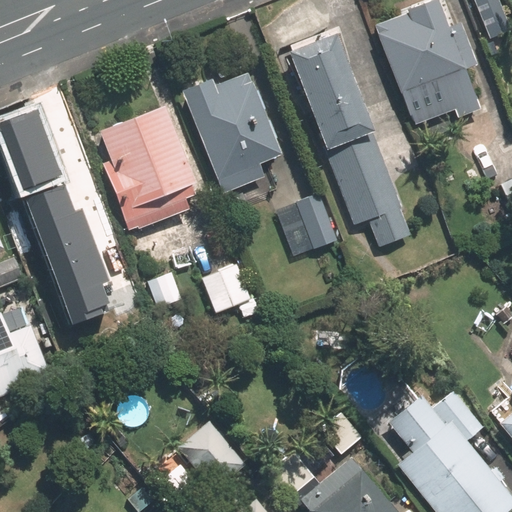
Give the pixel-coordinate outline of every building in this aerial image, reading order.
[(473,102),(434,3),(372,27),(411,126),(473,102)] [(330,33),(280,52),(320,155),(322,154),(351,228),(365,222),(376,249),(408,237),(397,210),(399,210),(368,132),(330,33)] [(242,73),(178,98),(211,184),(275,159),(242,73)] [(193,197),(162,107),(93,131),(124,220),(193,197)] [(14,167),(0,172),(0,202),(12,233),(17,232),(24,251),(48,242),(47,238),(85,224),(56,149),(38,156),(35,148),(11,158),(14,167)] [(313,194),(272,211),(292,258),(332,241),(313,194)] [(0,287),(20,280),(12,259),(0,263),(0,287)] [(233,265),(198,278),(213,315),(247,301),(233,265)] [(167,273),(143,282),(154,311),(178,301),(167,273)] [(0,409),(17,403),(14,397),(26,393),(21,381),(44,372),(26,329),(6,337),(0,320),(0,409)] [(383,425),(408,455),(393,467),(429,511),(502,511),(511,505),(446,424),(441,428),(416,398),(383,425)] [(511,409),(494,424),(511,446),(511,409)] [(338,413),(317,430),(338,456),(359,439),(338,413)] [(242,467),(205,422),(175,447),(212,492),(242,467)] [(391,511),(349,460),(297,503),(304,511),(391,511)] [(259,511),(249,500),(234,511),(259,511)]
